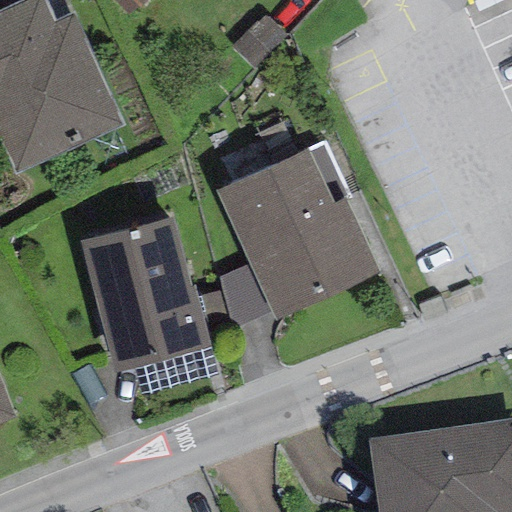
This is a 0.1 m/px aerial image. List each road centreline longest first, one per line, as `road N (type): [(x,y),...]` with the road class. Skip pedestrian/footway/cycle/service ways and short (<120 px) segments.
road 1 (residential): [(223,435),(511,325)]
road 2 (residential): [(32,511),(223,435)]
